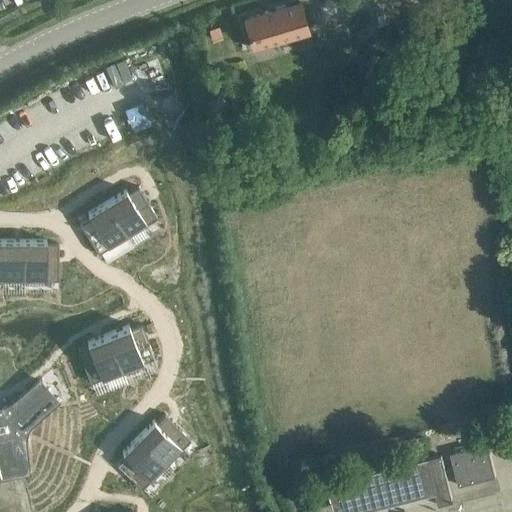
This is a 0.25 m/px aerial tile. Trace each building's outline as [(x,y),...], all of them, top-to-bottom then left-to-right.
[(308,31),(298,0),(243,17),(252,47),(308,31)] [(475,116),(472,100),(436,108),(439,123),(475,116)] [(125,188),(106,200),(127,234),(156,216),(137,185),(127,192),(125,188)] [(88,215),(79,221),(98,251),(127,234),(106,200),(86,212),(88,215)] [(23,239),(2,239),(2,278),(23,278),(23,239)] [(46,239),(23,239),(23,278),(58,278),(58,243),(46,243),(46,239)] [(127,324),(107,332),(120,366),(151,355),(140,324),(129,328),(127,324)] [(88,343),(77,348),(88,378),(120,366),(107,332),(87,340),(88,343)] [(0,407),(0,473),(23,469),(20,432),(55,400),(38,378),(7,406),(0,407)] [(153,420),(137,435),(165,463),(189,438),(164,413),(155,422),(153,420)] [(124,454),(116,461),(141,487),(165,463),(137,435),(121,451),(124,454)] [(495,476),(487,443),(450,452),(458,485),(495,476)] [(425,458),(434,494),(435,494),(438,505),(453,501),(441,454),(425,458)] [(364,511),(434,494),(425,458),(326,484),(330,501),(330,502),(336,500),(338,510),(333,511),(364,511)] [(330,502),(330,501),(311,506),(312,511),(333,511),(338,510),(336,500),(330,502)]
